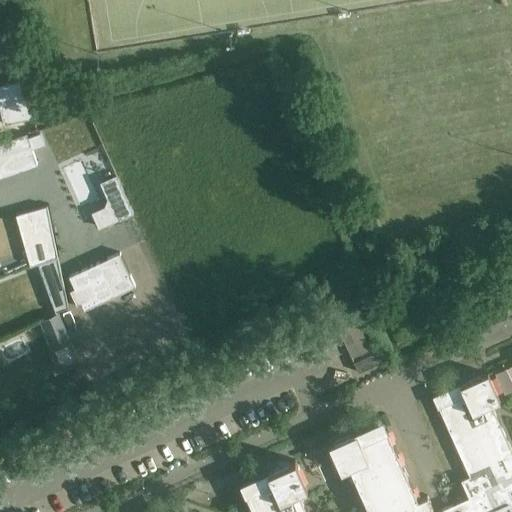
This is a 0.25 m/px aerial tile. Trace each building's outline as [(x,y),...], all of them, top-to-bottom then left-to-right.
[(25,80),(0,85),(0,101),(5,125),(33,118),(25,80)] [(0,178),(38,165),(33,149),(45,145),(41,134),(29,138),(27,134),(0,144),(0,178)] [(117,177),(101,184),(118,222),(133,214),(117,177)] [(120,253),(69,276),(85,310),(136,286),(120,253)] [(58,257),(38,265),(47,291),(64,285),(58,257)] [(352,359),(371,350),(349,303),(330,311),(352,359)] [(59,314),(41,322),(46,335),(65,327),(59,314)] [(359,373),(382,362),(378,352),(354,363),(359,373)] [(501,401),(489,374),(488,373),(461,386),(465,394),(439,406),(470,476),(462,480),(470,498),(511,478),(511,449),(492,405),(501,401)] [(387,429),(387,430),(361,441),(357,433),(330,445),(342,472),(351,468),(370,511),(434,511),(428,496),(419,499),(387,429)] [(308,487),(296,461),(296,460),(269,472),(272,481),(246,493),(254,511),(308,511),(299,491),(308,487)] [(511,511),(511,478),(470,498),(437,511),(511,511)]
